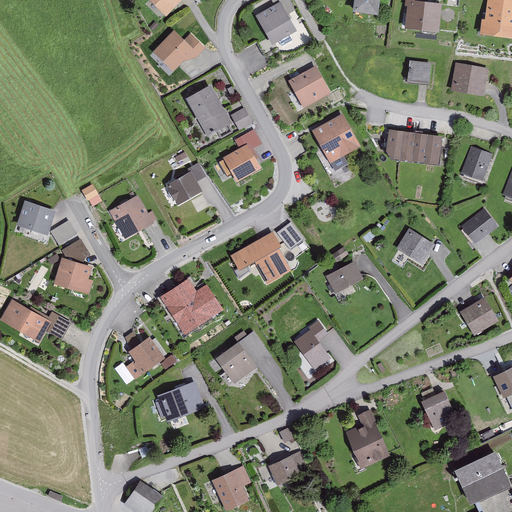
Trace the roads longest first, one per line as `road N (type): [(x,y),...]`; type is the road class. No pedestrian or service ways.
road 1 (residential): [(239,0),(228,13),(227,52),(284,161),(281,192),(125,290)]
road 2 (residential): [(98,489),(292,414),(329,386)]
road 3 (residential): [(329,386),(511,244)]
road 4 (residential): [(125,290),(105,317),(88,366),(98,489)]
road 5 (residential): [(511,336),(360,392),(329,386)]
road 6 (residential): [(511,133),(357,90)]
